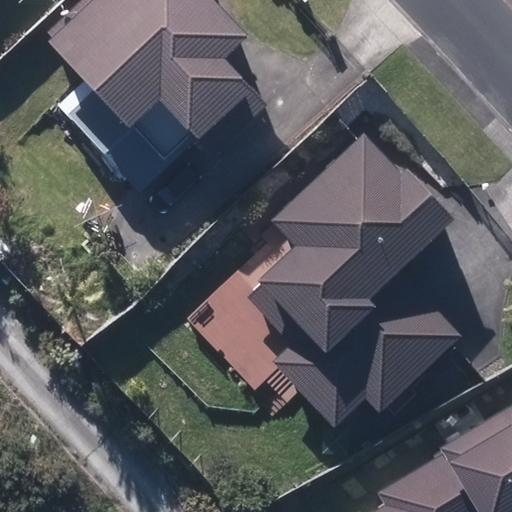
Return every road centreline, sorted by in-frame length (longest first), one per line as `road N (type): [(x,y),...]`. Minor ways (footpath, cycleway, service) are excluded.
road 1 (track): [(0,370),(137,511)]
road 2 (residential): [(430,0),(511,88)]
